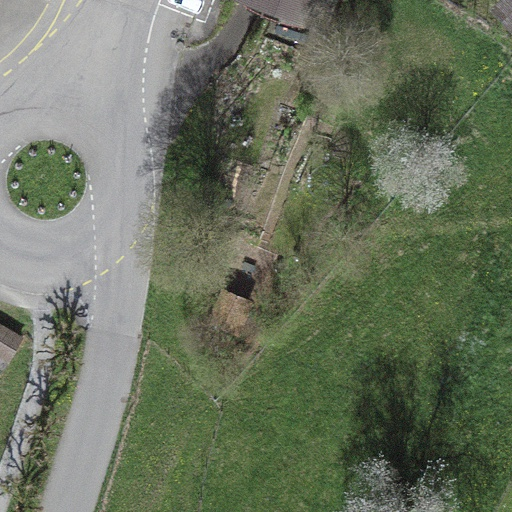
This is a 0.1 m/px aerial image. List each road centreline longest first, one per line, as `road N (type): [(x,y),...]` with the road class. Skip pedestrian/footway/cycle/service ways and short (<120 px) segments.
road 1 (tertiary): [(78,511),(108,412),(130,259),(116,39)]
road 2 (residential): [(116,39),(0,137)]
